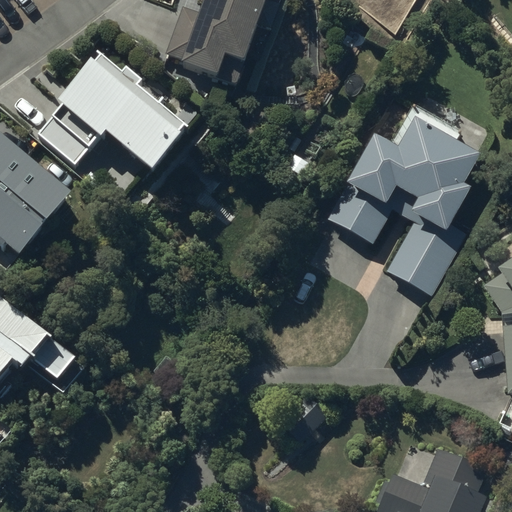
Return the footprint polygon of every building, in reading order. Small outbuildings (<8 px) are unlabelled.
[(203,0),(205,1),(200,15),(184,9),(166,55),(183,62),(182,63),(217,77),(217,78),(236,85),(247,56),(257,60),(263,45),(252,41),(258,26),(271,32),(281,7),(279,6),(281,0),(203,0)] [(92,62),(58,103),(67,110),(57,121),(54,118),(38,137),(76,168),(100,138),(102,139),(106,134),(153,172),(182,137),(180,135),(197,115),(185,106),(183,109),(180,107),(177,111),(179,113),(175,118),(139,88),(143,83),(127,69),(122,74),(101,57),(95,64),(92,62)] [(376,137),(329,220),(373,247),(394,213),(416,226),(388,272),(430,298),(468,236),(450,226),(472,191),(464,186),(482,157),(480,155),(488,142),(487,138),(485,130),(425,98),(419,102),(412,115),(410,114),(392,146),(376,137)] [(17,154),(0,140),(0,244),(4,248),(9,241),(22,251),(66,197),(54,187),(55,185),(27,162),(30,159),(20,151),(17,154)] [(511,260),(498,270),(502,276),(484,287),(500,312),(508,395),(511,394),(511,260)] [(0,377),(13,361),(23,369),(50,335),(0,295),(0,377)] [(167,355),(153,372),(171,386),(184,369),(167,355)] [(328,416),(307,396),(297,407),(291,400),(283,408),(290,415),(280,425),(301,445),(328,416)] [(423,488),(393,476),(390,484),(384,481),(375,504),(381,506),(378,511),(478,511),(484,498),(477,495),(487,469),(438,450),(423,488)]
